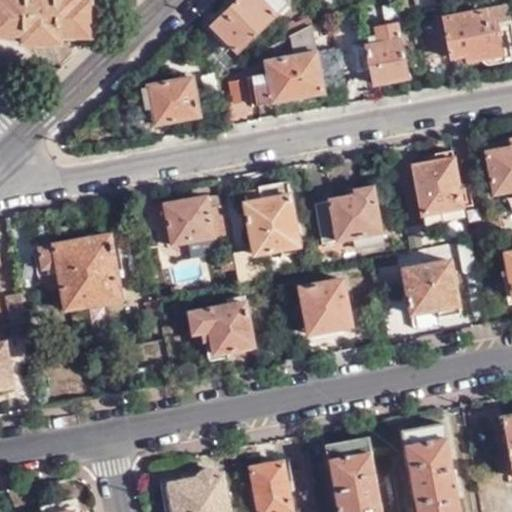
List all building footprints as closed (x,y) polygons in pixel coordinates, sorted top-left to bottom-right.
[(89,36),(90,0),(82,0),(81,0),(1,0),(2,0),(0,0),(0,35),(22,35),(22,43),(43,43),(60,44),(60,36),(89,36)] [(235,54),(288,4),(284,0),(235,0),(208,26),(214,33),(206,40),(220,56),(229,49),(235,54)] [(484,21),(482,11),(441,18),(449,60),(463,57),(464,64),(481,61),(482,66),(510,61),(510,55),(511,54),(511,31),(510,21),(495,23),(494,20),(484,21)] [(281,33),(285,41),(291,38),(313,26),(310,19),(281,33)] [(405,80),(396,24),(373,28),(374,37),(364,39),(365,48),(351,50),(355,74),(369,72),(371,86),(405,80)] [(313,26),(291,38),(294,58),(283,60),(282,52),(264,55),(268,75),(248,79),(254,108),(325,95),(313,26)] [(200,115),(194,77),(147,86),(154,124),(200,115)] [(511,141),(502,143),(503,152),(486,154),(494,196),(511,192),(511,141)] [(463,217),(450,152),(433,155),(433,157),(422,159),(422,164),(411,166),(422,225),(463,217)] [(298,247),(287,183),(275,185),(273,179),(253,183),(254,192),(241,195),(252,254),(298,247)] [(381,247),(371,187),(354,189),(354,197),(313,204),(320,244),(350,239),(352,252),(381,247)] [(229,237),(223,207),(209,210),(206,198),(158,206),(163,233),(168,233),(171,247),(229,237)] [(501,235),(503,235),(501,220),(486,223),(489,237),(501,235)] [(489,237),(486,223),(475,225),(478,239),(489,237)] [(511,232),(503,235),(501,235),(507,271),(501,272),(507,306),(511,305),(511,232)] [(118,271),(111,235),(32,249),(38,283),(57,281),(63,310),(121,299),(115,271),(118,271)] [(461,273),(476,270),(470,241),(456,243),(461,273)] [(237,283),(260,279),(257,261),(249,263),(248,254),(233,257),(237,283)] [(459,316),(448,263),(401,271),(408,307),(402,308),(404,323),(435,318),(436,320),(459,316)] [(349,318),(343,279),(299,287),(307,335),(325,332),(326,336),(358,331),(356,317),(349,318)] [(11,325),(25,322),(20,295),(6,297),(11,325)] [(252,347),(245,296),(225,300),(226,308),(189,315),(192,335),(200,334),(201,342),(204,341),(208,362),(226,359),(225,352),(252,347)] [(148,325),(161,323),(156,300),(144,302),(148,325)] [(13,396),(4,343),(0,343),(0,389),(5,389),(6,398),(13,396)] [(511,419),(502,421),(511,471),(511,419)] [(460,511),(445,427),(404,434),(418,511),(460,511)] [(381,511),(370,440),(327,447),(338,511),(381,511)] [(293,490),(288,460),(250,467),(258,511),(290,511),(287,491),(293,490)] [(229,511),(222,474),(217,475),(215,471),(200,474),(198,478),(161,485),(165,511),(229,511)]
